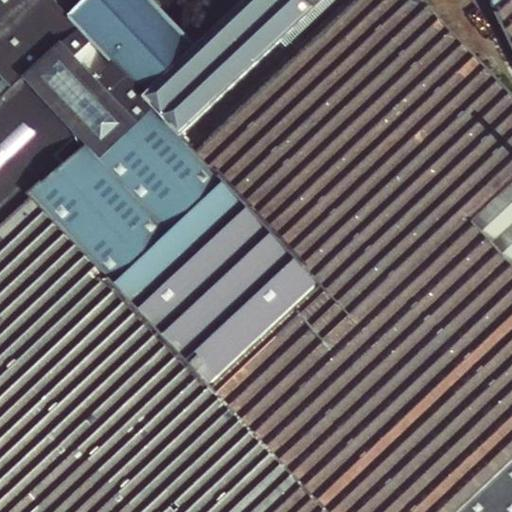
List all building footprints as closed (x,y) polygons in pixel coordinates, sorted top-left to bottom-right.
[(0,0),(0,72),(4,76),(12,85),(0,96),(0,224),(33,193),(30,189),(44,175),(46,177),(81,148),(93,160),(149,106),(141,97),(196,47),(151,0),(84,0),(68,15),(54,0),(0,0)] [(181,140),(327,0),(245,0),(196,47),(141,97),(149,106),(181,140)] [(511,261),(475,221),(511,184),(511,111),(498,96),(427,5),(422,0),(353,0),(203,138),(276,214),(264,225),(318,281),(499,469),(511,457),(511,261)] [(511,0),(491,0),(493,7),(511,48),(511,0)] [(511,95),(427,5),(498,96),(511,111),(511,95)] [(30,189),(33,193),(213,384),(318,281),(264,225),(191,149),(181,140),(149,106),(93,160),(81,148),(46,177),(44,175),(30,189)] [(191,149),(264,225),(276,214),(203,138),(191,149)] [(511,184),(475,221),(511,261),(511,184)] [(332,511),(213,384),(33,193),(0,224),(0,511),(332,511)] [(318,281),(213,384),(332,511),(511,511),(511,457),(499,469),(318,281)]
